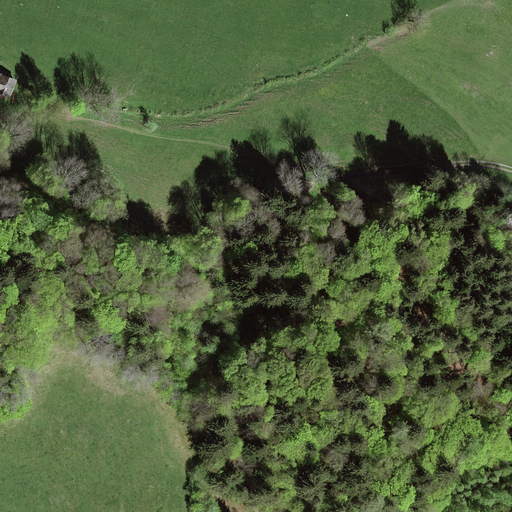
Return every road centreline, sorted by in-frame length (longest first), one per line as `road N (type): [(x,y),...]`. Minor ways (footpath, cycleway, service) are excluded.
road 1 (track): [(486,511),(508,458),(500,413),(408,229),(325,171)]
road 2 (track): [(511,169),(325,171)]
